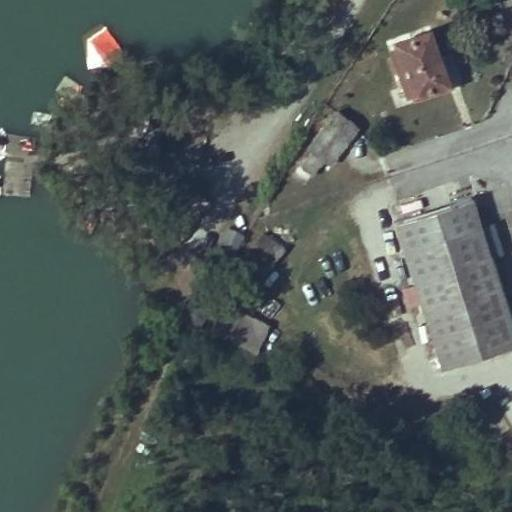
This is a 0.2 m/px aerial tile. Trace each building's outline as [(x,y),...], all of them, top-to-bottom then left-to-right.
[(412,28),(373,43),(394,98),(431,83),(412,28)] [(293,148),(299,153),(310,161),(316,166),(341,129),(317,113),(293,148)] [(310,161),(299,153),(288,170),(298,177),(310,161)] [(450,194),(373,221),(420,368),(497,342),(468,260),(483,255),(472,223),(460,226),(450,194)] [(240,233),(233,247),(260,262),(268,248),(240,233)] [(233,247),(226,260),(252,275),(260,262),(233,247)] [(226,260),(218,274),(244,289),(252,275),(226,260)] [(202,307),(189,332),(236,354),(249,329),(202,307)]
